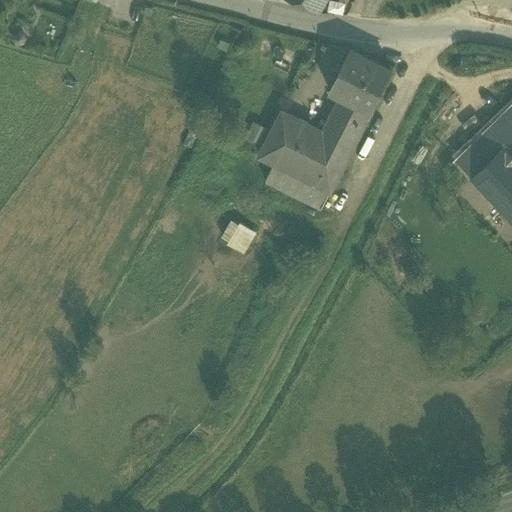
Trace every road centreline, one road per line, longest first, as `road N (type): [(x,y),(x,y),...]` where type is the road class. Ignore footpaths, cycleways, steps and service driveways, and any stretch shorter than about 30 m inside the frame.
road 1 (track): [(338,229),(249,405),(201,474),(151,511)]
road 2 (residential): [(213,0),(360,32),(467,30)]
